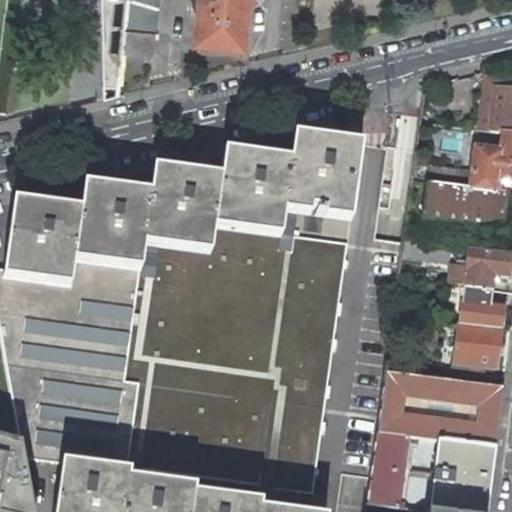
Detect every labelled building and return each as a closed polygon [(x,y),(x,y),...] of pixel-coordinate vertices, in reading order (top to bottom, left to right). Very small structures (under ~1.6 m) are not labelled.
[(104,0),(103,99),(118,95),(122,55),(127,0),(104,0)] [(158,0),(127,0),(122,55),(152,58),(158,0)] [(192,0),(192,7),(196,7),(192,37),(240,43),(245,3),(245,0),(192,0)] [(511,90),(495,89),(490,133),(501,134),(511,135),(511,90)] [(511,182),(511,135),(501,134),(500,140),(499,151),(475,148),(472,171),(470,189),(496,192),(498,181),(511,182)] [(318,150),(319,140),(293,137),(292,147),(318,150)] [(4,272),(0,270),(0,333),(13,407),(20,446),(22,460),(60,465),(54,511),(269,511),(274,481),(259,479),(256,505),(192,496),(193,490),(138,482),(141,458),(128,456),(138,385),(123,382),(139,272),(155,274),(159,241),(211,248),(214,222),(282,232),(279,246),(292,248),(298,208),(316,211),(315,217),(325,219),(325,212),(351,216),(360,146),(319,140),(318,150),(292,147),(289,162),(224,153),(220,179),(179,173),(178,184),(152,181),(149,195),(96,188),(95,193),(83,191),(80,212),(40,206),(38,217),(12,213),(4,272)] [(470,189),(472,171),(429,165),(427,183),(470,189)] [(178,184),(179,173),(153,170),(152,181),(178,184)] [(496,192),(470,189),(427,183),(423,218),(492,227),(496,192)] [(492,227),(501,228),(505,193),(496,192),(492,227)] [(38,217),(40,206),(13,203),(12,213),(38,217)] [(447,264),(449,247),(405,242),(402,258),(447,264)] [(507,278),(510,254),(469,250),(466,268),(450,265),(448,283),(464,286),(464,288),(491,291),(493,275),(495,275),(495,276),(507,278)] [(503,308),(489,306),(491,291),(464,288),(459,325),(500,330),(503,308)] [(494,370),(500,330),(459,325),(451,383),(480,386),(482,369),(494,370)] [(396,438),(398,420),(402,395),(403,383),(414,384),(412,396),(480,405),(480,410),(499,412),(501,389),(480,386),(451,383),(386,375),(377,436),(396,438)] [(402,395),(412,396),(414,384),(403,383),(402,395)] [(498,419),(499,412),(480,410),(478,426),(497,428),(498,419)] [(396,438),(407,440),(409,421),(398,420),(396,438)] [(494,450),(497,428),(478,426),(477,430),(409,421),(407,440),(408,440),(418,441),(444,444),(494,450)] [(367,507),(398,511),(403,477),(404,471),(407,450),(408,440),(407,440),(396,438),(377,436),(367,507)] [(407,450),(417,451),(418,441),(408,440),(407,450)] [(30,511),(22,460),(20,446),(0,442),(0,511),(30,511)] [(434,511),(486,511),(489,487),(494,450),(444,444),(439,479),(438,484),(434,511)]
